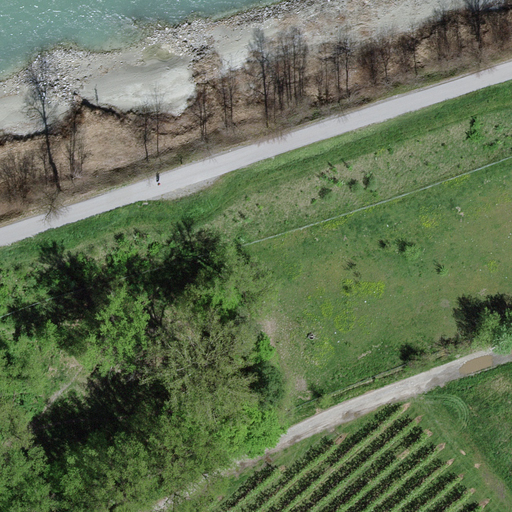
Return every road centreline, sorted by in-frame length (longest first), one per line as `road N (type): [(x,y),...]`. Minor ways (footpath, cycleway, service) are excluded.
road 1 (track): [(511,80),(0,231)]
road 2 (unclassified): [(161,511),(365,406),(511,352)]
